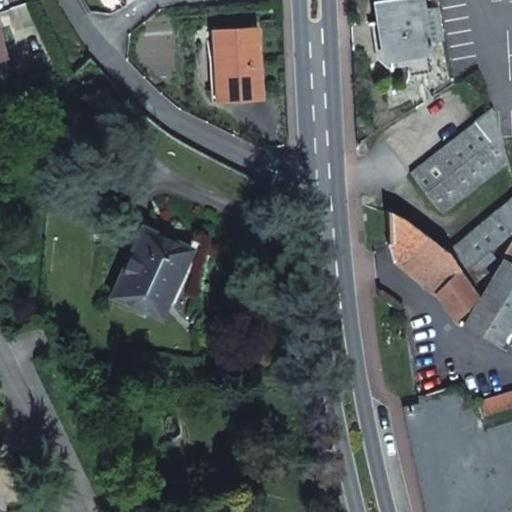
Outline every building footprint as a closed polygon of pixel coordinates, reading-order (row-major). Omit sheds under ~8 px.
[(374,0),(382,57),(393,55),(395,66),(408,64),(410,75),(430,71),(425,42),(441,39),(436,5),(420,8),(418,0),(374,0)] [(213,30),(214,56),(215,85),(233,84),(234,101),(261,99),(257,27),(213,30)] [(215,85),(214,56),(208,57),(211,103),(234,101),(233,84),(215,85)] [(508,160),(492,109),(412,172),(444,213),(508,160)] [(511,230),(511,196),(450,251),(478,282),(490,272),(485,266),(496,256),(492,249),(511,230)] [(387,210),(387,243),(392,258),(435,293),(437,291),(454,317),(478,293),(445,249),(401,217),(387,210)] [(142,228),(136,243),(143,246),(149,232),(142,228)] [(136,243),(112,296),(144,310),(159,280),(175,287),(191,251),(149,232),(143,246),(136,243)] [(511,263),(500,256),(479,296),(480,297),(464,326),(498,346),(511,322),(511,263)] [(159,280),(144,310),(161,317),(175,287),(159,280)] [(511,390),(479,400),(483,415),(511,405),(511,390)]
